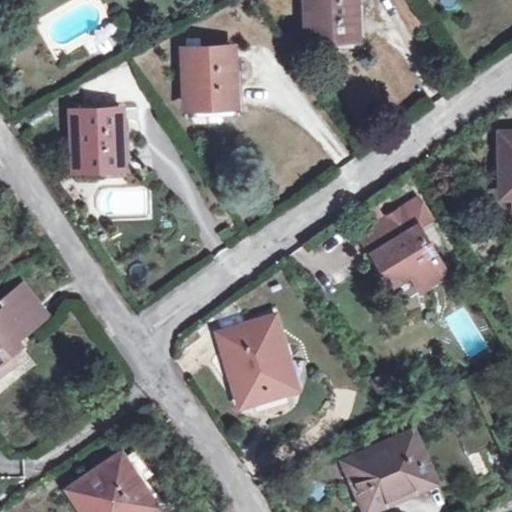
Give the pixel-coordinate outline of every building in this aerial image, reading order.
[(356,36),(355,0),(307,0),(309,38),(356,36)] [(234,105),(232,47),(184,49),(186,106),(234,105)] [(122,166),(120,108),(72,110),(74,168),(122,166)] [(511,195),(511,194),(511,133),(502,134),(502,195),(511,195)] [(401,207),(386,217),(387,219),(360,235),(373,255),(374,255),(391,281),(409,270),(420,287),(445,271),(418,227),(415,229),(401,207)] [(0,374),(17,361),(11,353),(21,345),(16,340),(25,333),(16,321),(37,304),(22,286),(0,304),(0,374)] [(16,321),(25,333),(47,316),(37,304),(16,321)] [(463,306),(444,318),(467,355),(485,343),(463,306)] [(272,387),(275,393),(296,387),(274,317),(219,333),(241,403),(260,398),(258,392),(272,387)] [(258,392),(260,398),(275,393),(272,387),(258,392)] [(430,479),(411,435),(349,462),(368,506),(430,479)] [(86,511),(143,511),(148,509),(138,495),(145,491),(120,455),(71,489),(86,511)] [(138,495),(148,509),(154,505),(145,491),(138,495)]
